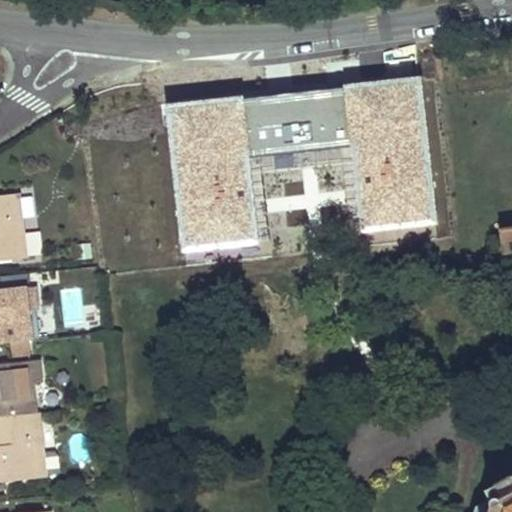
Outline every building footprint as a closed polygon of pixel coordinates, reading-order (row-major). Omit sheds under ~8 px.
[(436,75),(385,81),(399,205),(449,199),(436,75)] [(0,261),(27,259),(19,194),(0,195),(0,261)] [(511,226),(499,229),(503,255),(511,253),(511,226)] [(463,241),(458,243),(455,246),(454,248),(453,250),(452,254),(452,258),(454,262),(457,267),(461,269),(465,270),(471,270),(477,267),(481,262),(482,255),(482,249),(480,245),(475,242),(469,241),(463,241)] [(36,287),(0,291),(0,344),(34,340),(30,311),(39,310),(36,287)] [(40,361),(0,364),(0,416),(36,413),(34,384),(43,383),(40,361)] [(0,482),(47,477),(39,412),(36,413),(0,416),(0,482)] [(511,511),(511,476),(486,490),(489,498),(475,506),(473,511),(511,511)]
